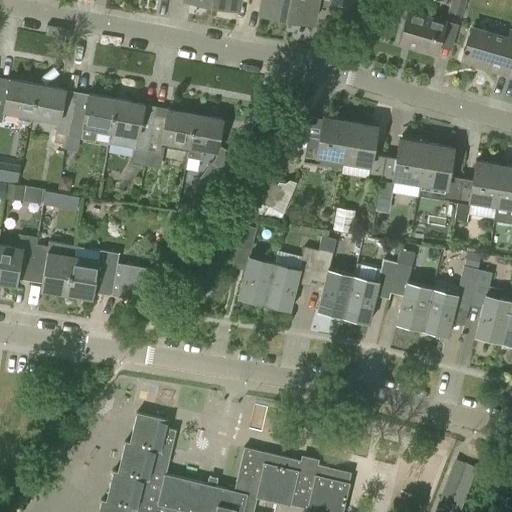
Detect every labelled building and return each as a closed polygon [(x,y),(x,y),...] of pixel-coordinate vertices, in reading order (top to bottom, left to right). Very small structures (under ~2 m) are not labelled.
[(262,0),(260,11),(287,16),(290,0),(262,0)] [(290,0),(287,16),(313,21),(316,0),(326,0),(329,0),(328,0),(290,0)] [(437,54),(446,21),(431,17),(435,1),(430,0),(410,0),(399,40),(411,43),(410,46),(437,54)] [(461,14),(465,0),(450,0),(448,10),(461,14)] [(508,37),(472,26),(462,60),(483,66),(482,68),(511,76),(511,74),(511,29),(510,29),(508,37)] [(32,116),(38,84),(10,78),(8,87),(0,85),(0,121),(2,122),(4,110),(32,116)] [(69,135),(75,100),(63,98),(65,89),(38,84),(32,116),(57,120),(55,132),(66,134),(69,135)] [(69,135),(95,139),(97,128),(109,130),(110,131),(116,98),(88,93),(87,102),(75,100),(69,135)] [(147,149),(154,115),(142,113),(144,104),(116,98),(110,131),(109,130),(107,142),(147,149)] [(189,145),(195,113),(167,108),(165,117),(154,115),(147,149),(160,151),(162,140),(189,145)] [(189,145),(187,155),(200,158),(202,148),(217,150),(223,118),(195,113),(189,145)] [(343,159),(350,121),(323,116),(319,138),(308,136),(303,159),(317,162),(317,163),(342,168),(343,159)] [(343,159),(370,164),(369,176),(380,178),(384,155),(372,153),(377,125),(350,121),(343,159)] [(63,148),(66,134),(55,132),(52,152),(62,155),(63,148)] [(396,156),(384,155),(380,178),(392,180),(393,177),(420,181),(426,143),(399,138),(396,156)] [(420,181),(447,186),(445,198),(457,200),(461,176),(449,174),(453,147),(426,143),(420,181)] [(472,178),(461,176),(457,200),(468,202),(469,199),(496,203),(502,165),(475,160),(472,178)] [(205,195),(223,170),(211,161),(193,186),(205,195)] [(496,203),(511,205),(511,166),(502,165),(496,203)] [(70,190),(71,181),(69,177),(60,176),(57,187),(70,190)] [(269,205),(281,186),(270,179),(258,198),(269,205)] [(23,200),(25,186),(25,185),(7,182),(5,197),(5,198),(23,200)] [(420,192),(444,197),(446,188),(422,183),(420,192)] [(45,191),(43,204),(55,206),(57,193),(45,191)] [(191,214),(194,205),(180,201),(178,211),(191,214)] [(351,231),(355,210),(336,207),(333,228),(351,231)] [(186,220),(172,211),(166,220),(169,230),(177,235),(186,220)] [(325,211),(321,212),(320,216),(321,219),(325,221),(328,219),(330,216),(328,212),(325,211)] [(265,300),(274,261),(249,254),(256,227),(244,224),(241,228),(234,256),(247,259),(239,294),(265,300)] [(36,243),(37,236),(20,233),(18,246),(0,242),(0,281),(17,284),(19,271),(31,273),(36,243)] [(321,235),(318,249),(313,269),(326,272),(318,307),(343,313),(353,273),(329,268),(336,238),(321,235)] [(66,293),(73,255),(48,251),(49,245),(36,243),(31,273),(42,275),(40,289),(66,293)] [(73,255),(66,293),(93,297),(95,284),(114,287),(119,252),(74,245),(73,255)] [(313,269),(318,249),(304,246),(299,267),(274,261),(265,300),(290,307),(298,272),(312,276),(313,269)] [(422,326),(432,286),(407,280),(415,253),(400,249),(396,262),(397,262),(392,282),(405,285),(397,320),(422,326)] [(397,262),(396,262),(383,258),(377,279),(353,273),(343,313),(369,319),(377,285),(391,288),(392,282),(397,262)] [(153,268),(123,263),(123,265),(119,288),(129,296),(128,297),(129,298),(153,268)] [(470,301),(471,295),(478,268),(463,265),(457,292),(432,286),(422,326),(448,332),(456,298),(470,301)] [(501,338),(511,299),(500,296),(502,288),(488,285),(492,271),(478,268),(471,295),(484,298),(476,332),(501,338)] [(511,299),(501,338),(511,340),(511,299)] [(252,511),(257,496),(290,504),(292,495),(308,499),(306,508),(323,511),(342,511),(349,482),(326,476),(328,466),(300,460),(244,446),(234,490),(216,485),(216,481),(208,479),(207,483),(165,473),(176,429),(166,426),(168,419),(137,412),(129,442),(125,441),(117,471),(113,470),(106,500),(101,499),(97,511),(252,511)] [(465,511),(481,473),(452,462),(432,511),(465,511)]
